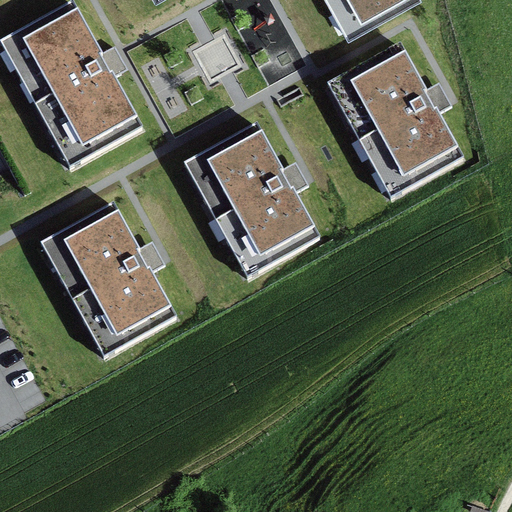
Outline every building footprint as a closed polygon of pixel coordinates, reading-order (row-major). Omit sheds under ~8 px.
[(327,0),(348,37),(414,0),(327,0)] [(101,54),(73,4),(0,43),(0,45),(22,85),(18,88),(29,108),(33,105),(71,172),(144,132),(114,78),(128,70),(115,47),(101,54)] [(426,91),(400,46),(327,86),(357,141),(352,144),(363,164),(368,161),(391,202),(465,161),(439,116),(453,108),(439,84),(426,91)] [(282,171),(257,125),(184,166),(208,209),(203,211),(220,242),(225,239),(232,253),(227,255),(238,275),(243,272),(248,281),(321,241),(295,195),(310,187),(296,163),(282,171)] [(138,250),(113,205),(40,246),(45,255),(41,257),(51,276),(55,273),(71,300),(67,302),(78,321),(81,319),(88,332),(82,336),(93,355),(99,351),(105,361),(178,320),(152,275),(166,267),(152,242),(138,250)]
